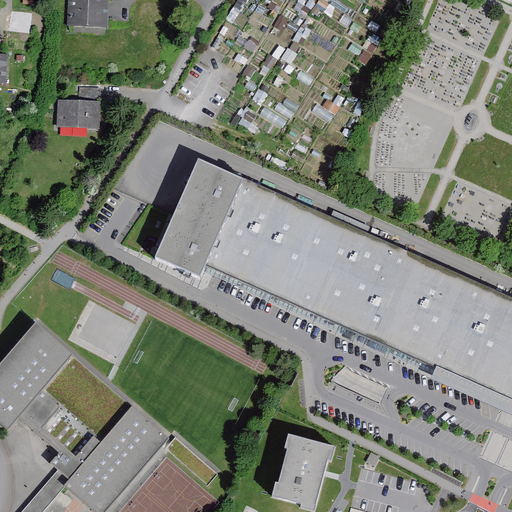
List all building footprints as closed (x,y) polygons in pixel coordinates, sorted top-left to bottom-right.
[(109,3),(67,2),(66,30),(108,31),(109,3)] [(79,90),(78,103),(58,102),(56,128),(99,131),(101,104),(96,103),(97,91),(79,90)] [(205,269),(243,182),(195,164),(155,249),(205,269)] [(511,299),(243,182),(205,269),(511,403),(511,299)] [(34,327),(0,367),(0,424),(9,432),(17,422),(65,462),(76,471),(130,408),(34,327)] [(130,408),(76,471),(63,488),(76,499),(90,511),(108,511),(170,441),(130,408)] [(332,448),(292,436),(275,498),(315,509),(332,448)] [(22,511),(42,511),(63,488),(76,471),(65,462),(22,511)]
